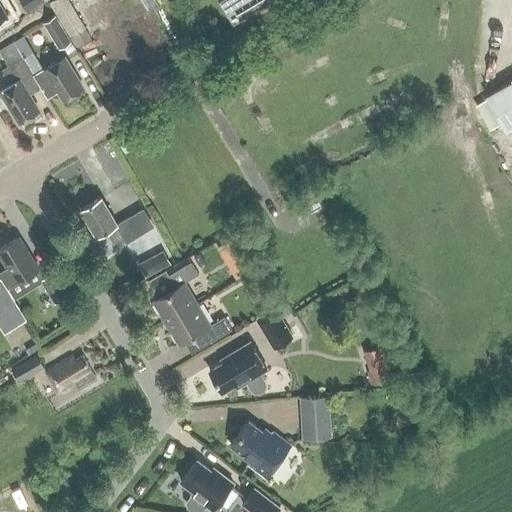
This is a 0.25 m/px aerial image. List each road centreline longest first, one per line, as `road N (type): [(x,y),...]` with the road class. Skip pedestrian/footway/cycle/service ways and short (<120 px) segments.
road 1 (unclassified): [(95,511),(157,432),(159,402),(24,174)]
road 2 (unclassified): [(24,174),(318,0)]
